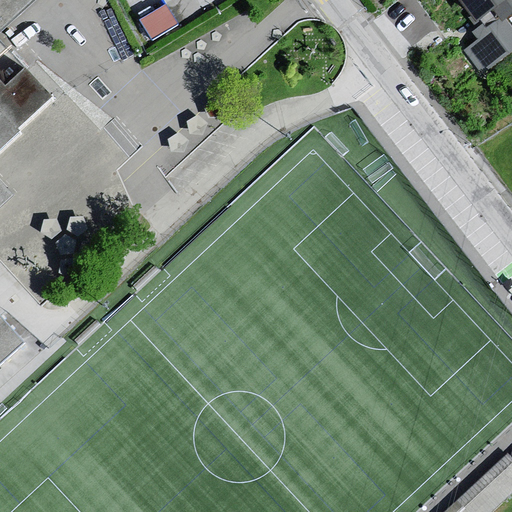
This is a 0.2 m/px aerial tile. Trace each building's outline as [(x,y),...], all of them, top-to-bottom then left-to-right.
[(0,28),(31,0),(0,0),(0,75),(5,82),(22,67),(0,42),(0,28)] [(511,0),(457,0),(475,26),(494,12),(499,18),(504,15),(511,9),(511,0)] [(178,27),(166,5),(141,18),(153,40),(178,27)] [(511,25),(504,15),(499,18),(494,12),(475,26),(473,31),(479,39),(464,50),(482,73),(511,50),(511,25)] [(0,144),(52,97),(22,67),(5,82),(0,75),(0,207),(13,195),(0,180),(0,144)] [(0,396),(42,359),(1,313),(0,313),(0,396)] [(490,511),(511,492),(511,457),(507,451),(441,511),(490,511)]
